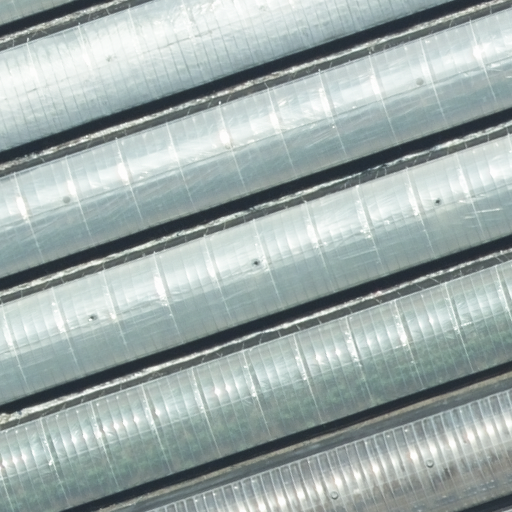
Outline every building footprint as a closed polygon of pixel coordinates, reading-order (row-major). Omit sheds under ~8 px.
[(0,0),(0,23),(69,0),(0,0)] [(0,159),(486,0),(159,0),(0,52),(0,159)] [(0,277),(511,97),(511,5),(0,185),(0,277)] [(0,410),(511,235),(511,133),(0,308),(0,410)] [(0,511),(76,511),(511,365),(511,261),(0,434),(0,511)] [(466,511),(511,497),(511,388),(136,511),(466,511)]
